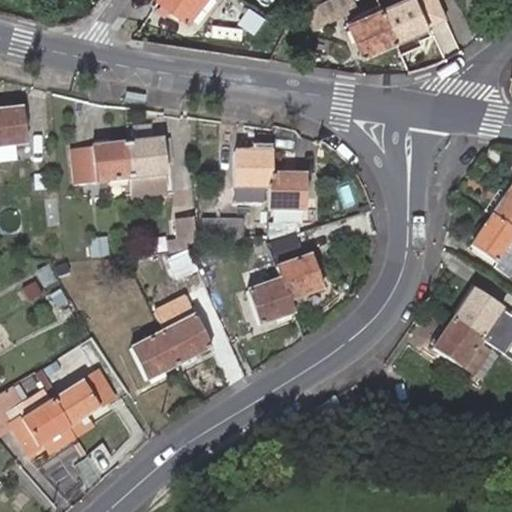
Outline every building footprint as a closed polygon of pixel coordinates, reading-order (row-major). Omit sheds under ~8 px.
[(157,0),(156,1),(190,26),(209,0),(157,0)] [(356,0),(339,0),(305,14),(315,35),(363,16),(356,0)] [(378,0),(386,18),(398,45),(402,56),(403,58),(424,49),(422,43),(419,36),(430,32),(419,4),(408,8),(404,0),(378,0)] [(417,0),(404,0),(408,8),(419,4),(417,0)] [(449,24),(438,0),(427,0),(419,4),(430,32),(449,24)] [(398,45),(386,18),(354,32),(366,59),(398,45)] [(419,36),(422,43),(433,39),(430,32),(419,36)] [(26,110),(0,113),(0,150),(29,147),(26,110)] [(167,143),(131,148),(134,184),(170,180),(167,143)] [(134,184),(131,148),(82,153),(87,189),(134,184)] [(273,154),(239,155),(239,190),(242,190),(241,203),(273,203),(273,177),(273,154)] [(306,178),(273,177),(273,203),(273,211),(305,211),(306,178)] [(511,194),(495,219),(511,230),(511,194)] [(511,230),(495,219),(471,252),(500,273),(511,256),(511,230)] [(248,246),(246,228),(245,221),(216,224),(219,249),(248,246)] [(190,252),(171,260),(178,277),(196,269),(190,252)] [(511,285),(511,256),(500,273),(498,276),(511,285)] [(311,259),(280,271),(283,278),(291,302),(323,290),(311,259)] [(261,324),(295,312),(291,302),(283,278),(248,291),(261,324)] [(453,319),(483,341),(504,314),(473,292),(453,319)] [(199,312),(167,325),(183,358),(208,348),(213,345),(199,312)] [(461,371),(483,341),(453,319),(431,350),(461,371)] [(183,358),(167,325),(132,342),(147,374),(183,358)] [(267,337),(245,344),(249,357),(272,351),(267,337)] [(101,364),(84,339),(71,346),(88,372),(101,364)] [(208,348),(183,358),(187,368),(212,357),(208,348)] [(51,395),(69,423),(100,404),(82,376),(51,395)] [(8,408),(0,393),(0,425),(9,421),(4,411),(8,408)] [(38,441),(69,423),(51,395),(10,420),(29,452),(40,445),(38,441)] [(350,417),(337,396),(318,408),(331,427),(350,417)] [(511,399),(499,399),(499,419),(511,418),(511,399)]
